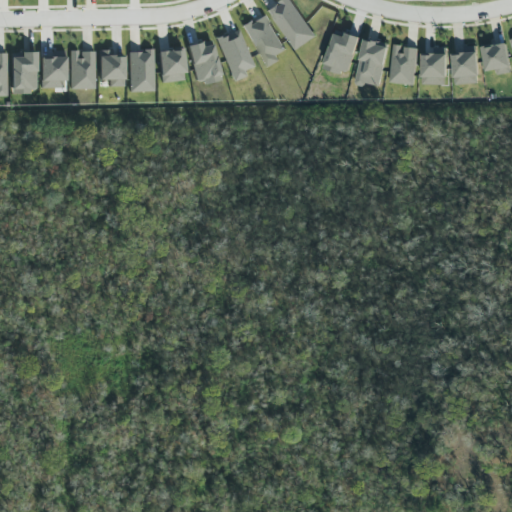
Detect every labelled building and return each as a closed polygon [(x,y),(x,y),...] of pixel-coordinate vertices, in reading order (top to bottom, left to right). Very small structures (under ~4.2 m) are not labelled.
[(282,0),(269,8),(291,50),(313,39),(292,0),(282,0)] [(285,50),(264,14),(243,27),(266,68),(278,61),(276,56),(285,50)] [(247,77),(245,72),(255,68),(239,29),(216,39),(234,82),(247,77)] [(378,87),(388,44),(364,39),(354,82),(378,87)] [(222,80),(211,40),(187,47),(198,86),(222,80)] [(505,41),(480,46),(485,71),(494,70),(495,75),(511,72),(505,41)] [(417,48),(402,46),(403,45),(393,44),(389,82),(413,85),(417,48)] [(462,46),(462,54),(452,54),(453,84),(478,83),(477,46),(462,46)] [(421,55),(421,84),(446,85),(447,48),(432,47),(432,55),(421,55)] [(182,49),(158,52),(162,83),(186,80),(182,49)] [(124,57),(116,57),(116,50),(99,51),(100,81),(110,80),(110,88),(125,87),(124,57)] [(65,51),(52,52),(52,56),(41,56),(41,88),(66,88),(65,51)] [(129,52),(130,93),(155,92),(153,51),(129,52)] [(11,53),(12,93),(37,93),(36,52),(11,53)] [(71,89),(96,89),(95,52),(70,52),(71,89)]
